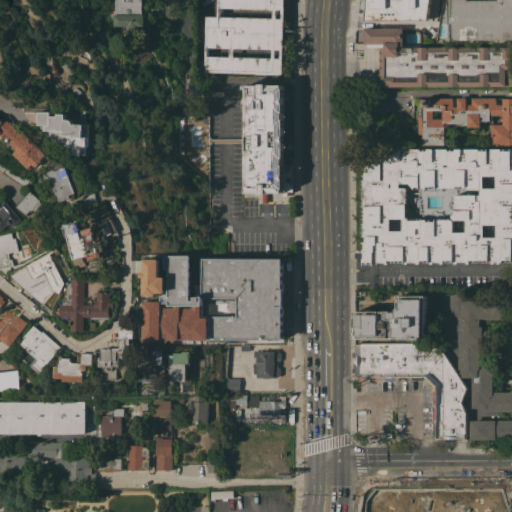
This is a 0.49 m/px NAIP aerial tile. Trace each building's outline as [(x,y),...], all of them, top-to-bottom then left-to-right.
[(142,0),(142,14),(144,14),(144,25),(138,25),(138,28),(127,28),(127,25),(113,25),(113,14),(114,14),(114,0),(142,0)] [(257,73),(206,71),(206,66),(204,66),(206,16),(218,16),(218,0),(285,0),(283,74),(257,73)] [(429,0),(427,18),(364,19),(365,0),(429,0)] [(452,38),(448,38),(448,19),(446,19),(446,0),(511,0),(511,39),(452,39),(452,38)] [(364,28),(403,27),(403,47),(510,46),(510,48),(511,47),(511,85),(510,85),(510,86),(505,86),(380,86),(378,86),(378,74),(377,74),(377,59),(379,59),(379,47),(384,47),(384,43),(376,43),(376,46),(372,46),(372,43),(364,43),(364,28)] [(183,97),(183,89),(184,89),(185,77),(197,77),(196,87),(203,87),(202,104),(185,103),(183,103),(183,97)] [(283,88),(285,88),(285,96),(284,96),(284,104),(285,104),(285,112),(283,112),(283,119),(284,119),(285,120),(285,127),(284,127),(284,158),(283,158),(283,164),(292,164),(292,177),(292,191),(283,191),(283,192),(268,192),(268,193),(261,193),(261,192),(247,192),(247,189),(243,189),(243,94),(244,94),(244,88),(247,88),(247,85),(261,85),(261,83),(267,83),(267,84),(283,84),(283,88)] [(78,96),(73,91),(77,86),(83,91),(78,96)] [(490,124),(501,124),(501,115),(491,115),(491,119),(488,119),(488,120),(479,120),(479,127),(466,127),(466,123),(443,123),(443,145),(422,145),(422,134),(418,134),(418,115),(422,115),(422,107),(421,107),(421,98),(429,98),(429,97),(452,97),(452,106),(457,106),(456,97),(495,97),(495,104),(501,104),(501,98),(511,98),(511,145),(490,145),(490,124)] [(54,111),(53,115),(60,115),(60,113),(68,113),(68,119),(71,119),(72,119),(73,120),(75,122),(76,123),(76,124),(78,124),(78,123),(91,123),(90,146),(85,146),(84,154),(76,154),(77,146),(69,146),(69,140),(60,140),(60,135),(54,134),(54,129),(47,129),(48,124),(41,124),(41,111),(54,111)] [(23,130),(24,129),(35,139),(33,141),(36,143),(38,141),(51,154),(46,159),(47,160),(41,167),(38,163),(33,168),(16,153),(20,148),(13,142),(16,139),(9,133),(7,136),(4,133),(3,134),(0,131),(0,115),(6,121),(9,117),(23,130)] [(422,262),(422,259),(419,259),(419,262),(364,261),(364,258),(365,258),(365,257),(356,257),(356,253),(365,253),(365,251),(364,251),(364,249),(365,249),(365,243),(364,243),(364,241),(366,241),(366,236),(364,236),(363,150),(372,150),(372,148),(419,148),(419,150),(421,150),(421,148),(478,148),(478,151),(480,151),(480,148),(511,148),(511,261),(481,261),(481,260),(478,260),(478,263),(422,262)] [(0,153),(34,176),(33,178),(43,189),(41,194),(30,184),(27,187),(0,170),(0,153)] [(74,177),(78,176),(83,190),(63,198),(53,171),(69,165),(72,171),(74,177)] [(33,190),(44,201),(44,202),(45,203),(37,212),(36,210),(35,211),(33,210),(29,215),(19,206),(33,190)] [(0,198),(4,203),(7,200),(23,219),(17,225),(16,224),(13,225),(12,224),(10,224),(1,231),(0,229),(0,198)] [(106,238),(109,250),(104,251),(105,257),(91,261),(92,264),(82,267),(81,264),(79,264),(78,260),(80,259),(73,237),(71,237),(71,236),(64,238),(59,221),(72,217),(72,218),(80,216),(81,223),(83,222),(85,230),(115,218),(121,231),(106,238)] [(14,238),(16,238),(19,250),(10,253),(11,259),(13,259),(15,265),(0,269),(0,235),(12,232),(14,238)] [(168,277),(168,268),(165,268),(164,255),(191,255),(191,300),(194,300),(194,296),(201,296),(201,258),(210,258),(283,258),(283,275),(283,288),(285,288),(285,298),(285,307),(284,307),(284,321),(284,339),(144,340),(143,300),(161,300),(161,308),(193,307),(193,305),(176,305),(176,306),(172,306),(172,305),(169,305),(169,302),(162,302),(162,295),(168,295),(168,292),(159,292),(159,295),(154,295),(154,296),(151,296),(151,295),(146,295),(146,277),(142,277),(142,273),(136,273),(136,260),(146,260),(146,259),(161,258),(161,277),(168,277)] [(75,304),(76,278),(89,278),(88,304),(99,304),(99,299),(101,300),(101,292),(114,292),(114,302),(118,302),(118,311),(114,311),(114,317),(113,317),(113,319),(94,319),(94,316),(88,316),(88,331),(74,330),(74,321),(75,321),(75,316),(63,316),(64,304),(65,304),(75,304)] [(417,338),(417,340),(411,340),(411,338),(356,339),(356,311),(395,311),(398,307),(398,295),(426,295),(427,338),(417,338)] [(482,366),(493,366),(493,383),(494,383),(494,389),(493,389),(493,393),(493,392),(510,392),(510,390),(511,390),(511,411),(485,411),(485,408),(472,408),(472,377),(462,377),(462,374),(461,374),(461,369),(459,369),(459,312),(460,312),(460,300),(505,300),(505,318),(502,318),(502,319),(483,319),(483,318),(479,318),(479,326),(482,326),(482,366)] [(12,346),(8,349),(0,351),(0,341),(5,341),(1,338),(3,334),(1,332),(3,330),(0,327),(0,319),(7,311),(9,312),(10,310),(16,315),(11,322),(13,323),(19,315),(29,322),(12,346)] [(44,332),(45,331),(63,347),(42,371),(36,366),(35,367),(21,355),(27,348),(23,344),(25,340),(27,338),(25,337),(36,325),(44,332)] [(136,327),(136,329),(137,329),(137,338),(132,338),(133,357),(122,358),(122,366),(120,366),(120,367),(118,367),(118,379),(105,379),(105,368),(102,368),(102,366),(101,366),(101,357),(103,356),(103,348),(109,348),(109,347),(110,347),(110,346),(113,346),(113,347),(123,347),(122,330),(123,330),(123,329),(126,329),(126,327),(136,327)] [(445,438),(436,438),(436,436),(433,436),(433,424),(434,424),(434,420),(433,420),(433,407),(434,407),(434,403),(433,403),(433,391),(435,391),(435,387),(425,377),(421,377),(421,380),(412,380),(412,378),(408,378),(408,380),(398,380),(398,378),(394,378),(394,380),(384,380),(385,379),(381,378),(381,380),(371,380),(371,379),(367,379),(367,380),(357,380),(358,378),(356,377),(356,344),(437,344),(466,387),(461,402),(466,412),(466,433),(465,433),(465,439),(456,439),(456,441),(445,441),(445,439),(445,438)] [(164,350),(164,364),(158,364),(158,375),(143,375),(143,358),(146,358),(146,355),(154,354),(154,350),(164,350)] [(277,377),(254,377),(254,373),(252,373),(251,362),(255,362),(255,356),(252,356),(252,350),(277,350),(281,353),(280,360),(278,361),(278,364),(278,367),(280,369),(280,375),(277,377)] [(182,352),(182,351),(190,351),(190,365),(186,365),(186,381),(175,381),(175,372),(169,372),(169,355),(174,355),(174,352),(182,352)] [(95,353),(95,365),(89,365),(88,365),(89,366),(89,368),(91,368),(90,375),(88,375),(87,377),(85,377),(85,382),(65,381),(65,378),(55,377),(56,366),(57,366),(57,365),(59,365),(60,362),(60,359),(63,359),(63,357),(73,358),(73,361),(74,361),(74,362),(83,362),(83,352),(95,353)] [(19,375),(21,375),(21,378),(19,378),(20,388),(0,390),(0,372),(18,370),(19,375)] [(238,388),(225,388),(225,377),(238,377),(238,388)] [(258,406),(247,406),(247,404),(235,403),(236,395),(247,395),(247,396),(259,396),(258,406)] [(207,423),(188,422),(188,417),(187,417),(187,401),(195,402),(195,396),(203,396),(203,402),(208,402),(207,423)] [(264,400),(264,396),(270,396),(270,400),(286,401),(286,407),(281,407),(281,414),(286,414),(285,421),(271,421),(271,419),(254,419),(254,407),(259,407),(260,400),(264,400)] [(161,399),(161,400),(171,400),(172,430),(171,430),(171,431),(164,431),(164,430),(163,430),(163,431),(156,431),(155,416),(155,399),(161,399)] [(86,433),(0,433),(0,401),(77,401),(85,401),(86,433)] [(148,409),(139,410),(139,403),(147,402),(148,409)] [(124,408),(124,416),(121,416),(122,434),(107,435),(107,436),(97,436),(97,429),(101,429),(101,427),(98,427),(98,420),(101,420),(101,415),(108,415),(108,414),(114,414),(113,408),(124,408)] [(511,420),(511,439),(470,439),(470,420),(511,420)] [(163,437),(163,438),(172,438),(172,455),(172,469),(170,469),(170,470),(165,471),(165,469),(154,469),(154,455),(156,455),(155,437),(163,437)] [(28,456),(28,442),(63,442),(63,443),(67,443),(67,455),(61,455),(61,456),(57,456),(57,457),(28,456)] [(142,445),(142,447),(149,447),(148,468),(142,468),(142,470),(128,469),(128,465),(129,465),(129,455),(128,455),(128,445),(142,445)] [(0,449),(25,454),(24,455),(26,456),(25,462),(26,462),(23,482),(14,480),(15,474),(0,472),(0,449)] [(67,458),(67,457),(74,457),(74,455),(87,455),(87,458),(89,458),(89,466),(86,467),(92,467),(92,468),(95,468),(95,480),(67,480),(67,473),(55,473),(55,458),(67,458)] [(95,467),(94,459),(121,458),(122,471),(114,471),(106,472),(106,471),(98,471),(98,467),(95,467)] [(219,461),(219,472),(207,472),(207,460),(219,461)]
